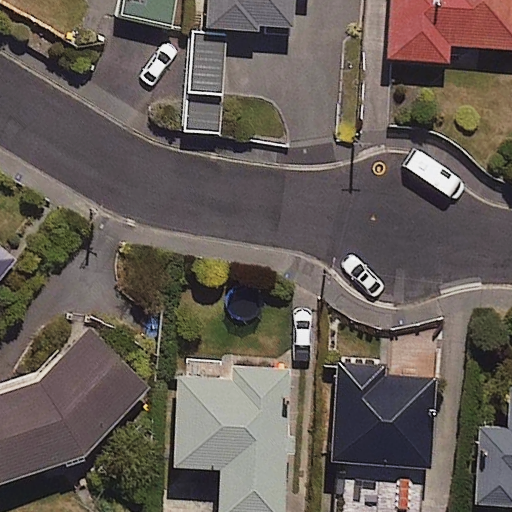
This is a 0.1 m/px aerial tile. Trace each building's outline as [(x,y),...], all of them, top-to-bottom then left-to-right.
[(115,0),(112,20),(173,30),(178,0),(115,0)] [(207,0),(206,38),(262,42),(263,31),(294,33),(296,0),(207,0)] [(451,74),(452,49),(511,53),(511,0),(392,0),(387,69),(451,74)] [(189,40),(181,135),(219,139),(227,43),(189,40)] [(0,286),(19,263),(0,248),(0,286)] [(152,392),(89,334),(40,387),(0,399),(0,490),(87,462),(152,392)] [(386,369),(339,366),(333,474),(434,480),(440,381),(385,378),(386,369)] [(234,386),(180,382),(173,474),(222,478),(219,511),(284,511),(294,373),(235,369),(234,386)] [(511,511),(511,433),(480,431),(474,511),(511,511)]
